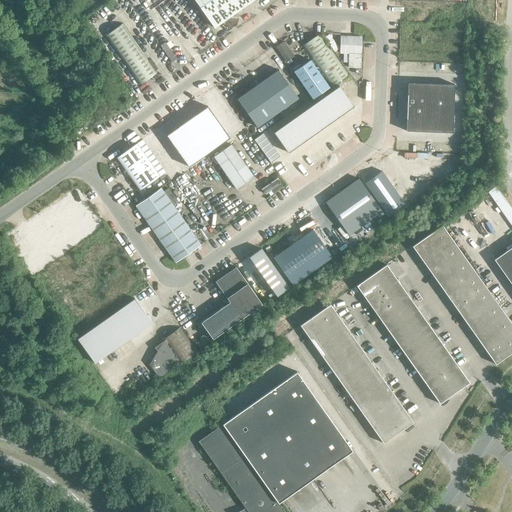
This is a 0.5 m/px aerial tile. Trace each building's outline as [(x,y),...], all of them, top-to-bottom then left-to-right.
[(194,0),(214,27),(252,0),(194,0)] [(123,22),(107,34),(141,83),(158,72),(123,22)] [(295,70),(314,97),(348,74),(320,33),(303,45),(313,59),(295,70)] [(364,35),(342,34),(341,52),(350,52),(350,66),(363,66),(364,35)] [(285,41),(277,46),(288,63),(296,57),(285,41)] [(298,98),(278,70),(258,85),(277,113),(298,98)] [(424,83),(408,83),(407,107),(423,108),(424,83)] [(424,83),(423,108),(433,108),(434,84),(424,83)] [(434,84),(433,108),(443,108),(444,84),(434,84)] [(444,84),(443,108),(453,109),(454,85),(444,84)] [(237,99),(257,127),(277,113),(258,85),(237,99)] [(338,85),(330,91),(345,111),(353,105),(338,85)] [(330,91),(322,97),(336,117),(345,111),(330,91)] [(322,97),(314,102),(328,123),(336,117),(322,97)] [(314,102),(306,108),(320,129),(328,123),(314,102)] [(230,138),(207,106),(187,121),(209,152),(230,138)] [(406,131),(422,132),(423,108),(407,107),(406,131)] [(306,108),(298,114),(312,134),(320,129),(306,108)] [(433,108),(423,108),(422,132),(432,132),(433,108)] [(432,132),(442,132),(443,108),(433,108),(432,132)] [(442,132),(452,133),(453,109),(443,108),(442,132)] [(298,114),(289,120),(304,140),(312,134),(298,114)] [(289,120),(281,125),(296,146),(304,140),(289,120)] [(187,121),(166,135),(188,167),(209,152),(187,121)] [(281,125),(273,131),(287,152),(296,146),(281,125)] [(268,142),(265,137),(256,143),(259,148),(268,142)] [(271,146),(268,142),(259,148),(262,153),(271,146)] [(136,143),(117,157),(140,190),(159,176),(136,143)] [(234,144),(215,157),(238,190),(256,177),(234,144)] [(275,151),(271,146),(262,153),(266,157),(275,151)] [(278,156),(275,151),(266,157),(269,162),(278,156)] [(272,167),(281,160),(278,156),(269,162),(272,167)] [(381,171),(365,183),(388,216),(405,204),(381,171)] [(277,178),(262,188),(266,194),(272,190),(273,193),(283,186),(281,183),(277,178)] [(356,180),(323,203),(346,236),(379,213),(356,180)] [(511,208),(496,186),(488,192),(511,226),(511,246),(494,260),(511,285),(511,208)] [(173,204),(177,201),(168,188),(164,191),(173,204)] [(162,189),(137,207),(176,261),(201,244),(173,204),(164,191),(162,189)] [(412,246),(423,261),(453,240),(442,225),(412,246)] [(312,229),(273,258),(292,285),(332,257),(312,229)] [(463,255),(453,240),(423,261),(433,276),(463,255)] [(261,249),(249,257),(277,296),(289,288),(261,249)] [(474,269),(463,255),(433,276),(444,290),(474,269)] [(386,264),(371,275),(382,290),(397,279),(386,264)] [(262,304),(236,267),(214,282),(229,302),(200,322),(212,340),(262,304)] [(484,284),(474,269),(444,290),(454,305),(484,284)] [(382,290),(371,275),(356,286),(367,301),(382,290)] [(407,294),(397,279),(382,290),(392,305),(407,294)] [(494,299),(484,284),(454,305),(464,320),(494,299)] [(392,305),(382,290),(367,301),(377,315),(392,305)] [(417,309),(407,294),(392,305),(402,319),(417,309)] [(135,299),(77,339),(95,363),(152,323),(135,299)] [(505,313),(494,299),(464,320),(475,335),(505,313)] [(330,304),(315,315),(325,330),(340,319),(330,304)] [(402,319),(392,305),(377,315),(387,330),(402,319)] [(428,324),(417,309),(402,319),(413,334),(428,324)] [(511,330),(511,323),(505,313),(475,335),(485,349),(511,330)] [(325,330),(315,315),(300,325),(310,340),(325,330)] [(351,334),(340,319),(325,330),(336,344),(351,334)] [(413,334),(402,319),(387,330),(398,345),(413,334)] [(438,338),(428,324),(413,334),(423,349),(438,338)] [(165,341),(156,348),(172,370),(198,351),(180,326),(163,339),(165,341)] [(336,344),(325,330),(310,340),(321,355),(336,344)] [(511,352),(511,330),(485,349),(496,364),(511,352)] [(361,349),(351,334),(336,344),(346,359),(361,349)] [(423,349),(413,334),(398,345),(408,360),(423,349)] [(285,335),(269,347),(385,511),(387,511),(402,502),(285,335)] [(449,353),(438,338),(423,349),(434,364),(449,353)] [(346,359),(336,344),(321,355),(331,370),(346,359)] [(372,363),(361,349),(346,359),(357,374),(372,363)] [(434,364),(423,349),(408,360),(418,374),(434,364)] [(459,368),(449,353),(434,364),(444,378),(459,368)] [(357,374),(346,359),(331,370),(342,384),(357,374)] [(382,378),(372,363),(357,374),(367,389),(382,378)] [(444,378),(434,364),(418,374),(429,389),(444,378)] [(345,511),(242,365),(220,381),(311,511),(345,511)] [(470,383),(459,368),(444,378),(455,393),(470,383)] [(367,389),(357,374),(342,384),(352,399),(367,389)] [(392,393),(382,378),(367,389),(377,403),(392,393)] [(455,393),(444,378),(429,389),(439,404),(455,393)] [(377,403),(367,389),(352,399),(362,414),(377,403)] [(403,407),(392,393),(377,403),(388,418),(403,407)] [(284,511),(201,394),(185,405),(260,511),(284,511)] [(388,418),(377,403),(362,414),(373,429),(388,418)] [(413,422),(403,407),(388,418),(398,433),(413,422)] [(398,433),(388,418),(373,429),(383,444),(398,433)] [(220,511),(159,424),(143,435),(196,511),(220,511)]
